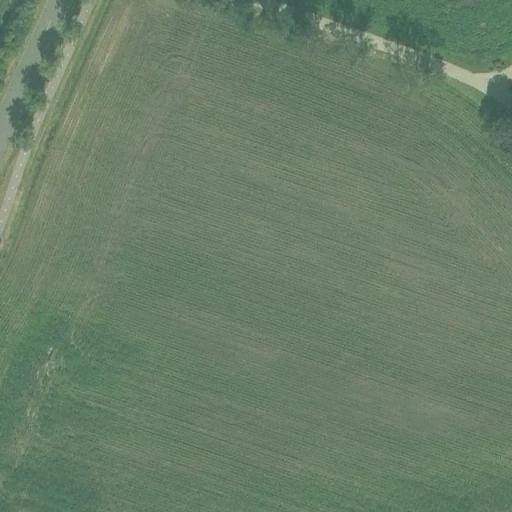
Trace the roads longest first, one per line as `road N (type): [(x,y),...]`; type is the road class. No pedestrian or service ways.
road 1 (unknown): [(255,0),(489,86)]
road 2 (tertiary): [(0,138),(61,0)]
